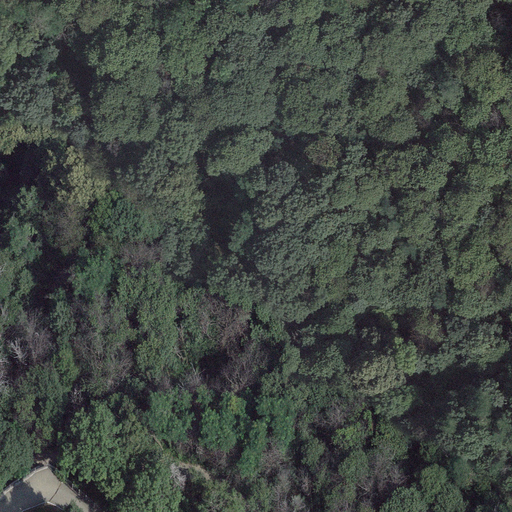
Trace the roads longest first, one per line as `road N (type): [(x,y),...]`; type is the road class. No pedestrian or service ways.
road 1 (track): [(410,376),(358,389),(278,371),(161,373),(95,390),(30,418),(0,441)]
road 2 (track): [(410,376),(445,314),(431,287),(379,251),(352,196),(363,132),(341,9)]
road 3 (track): [(0,478),(25,456),(121,457),(214,481),(249,511)]
